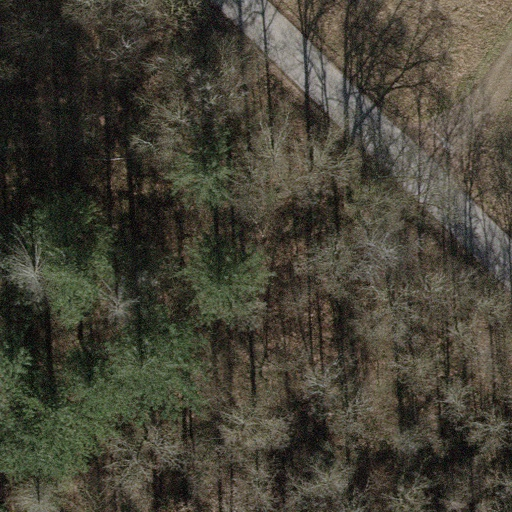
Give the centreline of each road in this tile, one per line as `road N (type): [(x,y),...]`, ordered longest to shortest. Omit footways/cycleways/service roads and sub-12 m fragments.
road 1 (residential): [(240,0),(511,265)]
road 2 (track): [(424,179),(511,63)]
